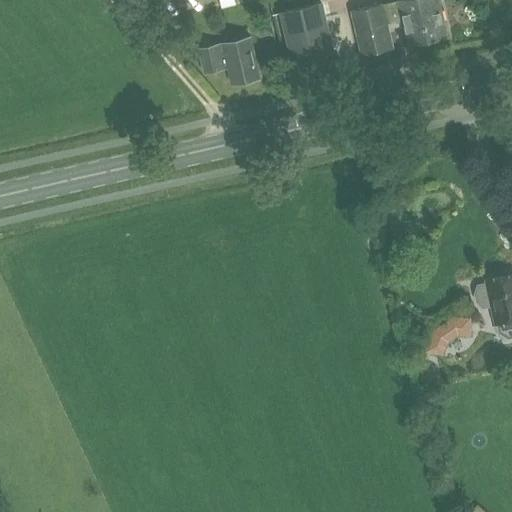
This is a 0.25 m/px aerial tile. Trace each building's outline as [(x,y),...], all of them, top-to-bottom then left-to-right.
[(280,9),(292,60),(331,51),(319,0),(280,9)] [(397,0),(383,3),(388,23),(404,19),(409,43),(446,34),(437,0),(397,0)] [(393,46),(388,23),(383,3),(351,11),(362,54),(393,46)] [(204,72),(227,67),(230,85),(259,78),(250,38),(221,44),(198,49),(204,72)] [(511,272),(485,279),(485,281),(478,282),(475,291),(477,299),(483,306),(491,305),(495,323),(497,323),(497,326),(497,328),(498,331),(508,337),(511,336),(511,272)]
